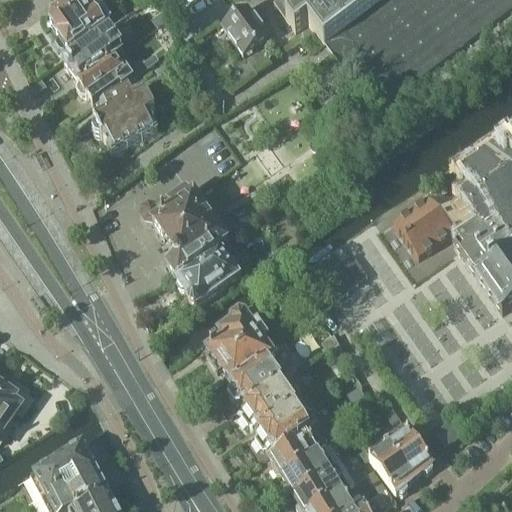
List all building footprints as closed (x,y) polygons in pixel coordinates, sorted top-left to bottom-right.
[(74,58),(107,34),(104,30),(112,25),(101,9),(99,10),(92,0),(66,0),(56,7),(61,15),(54,20),(49,19),(48,29),(52,30),(59,40),(58,40),(58,41),(55,44),(54,49),(60,57),(64,58),(68,55),(69,56),(72,55),(74,58)] [(511,0),(292,0),(300,11),(285,22),(295,36),(307,26),(322,46),(375,116),(384,109),(511,10),(511,0)] [(254,54),(270,42),(247,12),(220,31),(243,62),(254,54)] [(163,17),(152,25),(157,31),(166,24),(163,17)] [(123,57),(107,34),(74,58),(66,63),(67,64),(66,65),(67,66),(67,69),(66,70),(70,76),(79,88),(115,63),(123,57)] [(115,63),(79,88),(78,94),(77,94),(82,101),(82,100),(87,102),(92,108),(119,88),(122,91),(157,65),(154,61),(144,68),(143,67),(135,73),(136,74),(131,78),(126,71),(122,74),(115,63)] [(162,69),(154,75),(172,101),(180,96),(162,69)] [(94,143),(99,143),(100,143),(101,145),(102,145),(111,162),(157,140),(148,122),(155,119),(147,102),(134,108),(130,100),(112,109),(102,117),(105,125),(94,130),(95,133),(94,133),(91,137),(94,143)] [(511,143),(461,180),(473,197),(459,207),(478,234),(454,251),(501,319),(511,311),(511,248),(510,246),(511,244),(511,143)] [(194,195),(192,197),(190,198),(187,195),(167,209),(159,208),(153,212),(146,211),(140,215),(138,222),(143,228),(150,229),(172,260),(171,264),(164,269),(174,284),(221,254),(230,248),(194,195)] [(455,240),(431,208),(394,234),(418,266),(455,240)] [(221,254),(174,284),(173,285),(175,287),(174,292),(178,297),(183,299),(188,306),(188,308),(188,309),(188,310),(188,311),(189,312),(190,313),(191,314),(192,314),(194,315),(241,282),(230,267),(229,262),(225,256),(221,254)] [(352,260),(334,275),(346,296),(367,279),(352,260)] [(346,296),(334,275),(326,263),(309,277),(318,292),(309,300),(320,319),(346,297),(346,296)] [(231,388),(274,357),(265,344),(269,341),(258,326),(263,322),(264,317),(260,312),(254,312),(219,337),(223,344),(208,354),(211,359),(206,363),(217,378),(222,375),(231,388)] [(329,355),(339,349),(335,340),(320,347),(326,357),(329,355)] [(339,349),(329,355),(334,364),(345,361),(339,349)] [(274,357),(231,388),(228,391),(230,394),(228,398),(235,409),(240,409),(243,407),(245,410),(287,384),(297,376),(292,369),(297,366),(285,350),(274,357)] [(287,384),(245,410),(242,413),(243,413),(242,414),(245,418),(242,422),(249,432),(254,431),(256,429),(259,434),(287,417),(302,407),(287,384)] [(0,391),(0,447),(7,438),(4,436),(24,409),(0,391)] [(365,401),(359,391),(346,399),(352,409),(365,401)] [(399,424),(386,406),(379,411),(392,429),(399,424)] [(287,417),(259,434),(256,436),(257,437),(256,437),(259,441),(256,445),(262,453),(267,453),(270,451),(273,455),(287,448),(312,433),(317,430),(302,407),(287,417)] [(343,420),(333,426),(341,438),(351,433),(343,420)] [(458,443),(447,429),(433,441),(444,454),(458,443)] [(287,448),(273,455),(269,458),(270,459),(268,460),(281,481),(287,476),(324,453),(312,433),(287,448)] [(433,470),(406,434),(385,449),(386,449),(368,462),(396,501),(397,500),(401,501),(407,497),(406,493),(420,481),(422,479),(426,480),(432,476),(431,472),(433,470)] [(78,511),(106,497),(98,481),(81,450),(32,480),(33,482),(31,484),(46,511),(78,511)] [(336,472),(324,453),(287,476),(281,481),(285,488),(285,495),(288,501),(290,502),(322,481),(336,472)] [(322,481),(290,502),(295,504),(299,511),(315,511),(348,492),(353,488),(342,468),(336,472),(322,481)] [(385,493),(373,475),(366,480),(378,498),(385,493)] [(354,501),(348,492),(315,511),(358,511),(365,508),(359,498),(354,501)] [(114,511),(107,497),(106,497),(78,511),(114,511)] [(372,511),(378,509),(373,502),(365,508),(358,511),(372,511)]
